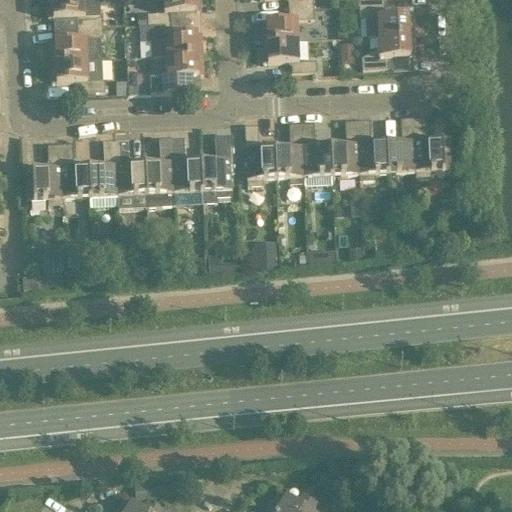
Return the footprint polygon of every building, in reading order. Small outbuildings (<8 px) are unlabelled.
[(97,0),(82,0),(46,2),(47,23),(75,22),(76,33),(101,32),(101,20),(99,20),(97,0)] [(198,0),(162,0),(163,17),(146,18),(146,29),(172,28),(171,17),(199,16),(198,0)] [(309,0),(258,0),(258,3),(286,2),(287,13),(312,12),(312,0),(309,1),(309,0)] [(357,0),(358,10),(383,9),(382,0),(357,0)] [(377,42),(413,40),(412,19),(384,20),(383,9),(358,10),(358,22),(364,21),(365,42),(377,42)] [(260,47),(297,45),(296,25),(313,24),(312,12),(287,13),(287,25),(259,26),(260,47)] [(165,60),(165,61),(201,59),(200,38),(172,39),(172,28),(146,29),(143,30),(143,46),(150,46),(151,61),(165,60)] [(50,66),(86,65),(85,44),(102,43),(101,32),(76,33),(76,44),(48,45),(50,66)] [(377,42),(377,52),(361,63),(361,75),(386,74),(386,62),(414,61),(413,40),(377,42)] [(298,66),(297,45),(260,47),(261,68),(289,67),(290,78),(316,77),(315,65),(298,66)] [(352,65),(351,48),(340,48),(341,66),(352,65)] [(174,82),(191,81),(202,80),(201,59),(165,61),(166,77),(161,77),(161,82),(149,83),(150,99),(175,98),(174,82)] [(101,64),(86,65),(50,66),(51,88),(79,87),(79,98),(104,97),(104,85),(103,85),(101,64)] [(387,179),(414,178),(415,177),(412,122),(399,123),(400,147),(385,148),(387,179)] [(429,183),(429,177),(449,176),(448,145),(426,146),(425,122),(412,122),(415,177),(414,178),(414,184),(429,183)] [(373,179),(387,179),(385,148),(370,149),(369,124),(356,125),(359,180),(358,180),(358,186),(374,185),(373,179)] [(345,150),(329,151),(331,181),(358,180),(359,180),(356,125),(343,125),(345,150)] [(331,190),(331,181),(329,151),(314,152),(313,127),(300,128),(303,183),(304,189),(304,191),(331,190)] [(304,189),(303,183),(300,128),(287,128),(289,153),(273,154),(275,184),(288,183),(288,189),(304,189)] [(262,185),(275,184),(273,154),(258,155),(257,130),(243,130),(246,191),(262,191),(262,185)] [(200,166),(201,197),(202,209),(216,208),(216,202),(230,201),(229,179),(233,178),(231,140),(214,141),(215,166),(200,166)] [(173,210),(201,209),(201,197),(200,166),(184,167),(183,142),(170,143),(173,210)] [(173,210),(170,143),(158,143),(159,168),(144,169),(146,213),(173,212),(173,210)] [(118,214),(146,213),(144,169),(128,170),(127,145),(114,146),(117,201),(117,210),(118,214)] [(117,210),(117,201),(114,146),(102,146),(103,171),(88,172),(89,202),(89,211),(117,210)] [(62,204),(89,202),(88,172),(73,173),(71,148),(59,149),(61,204),(62,204)] [(61,204),(59,149),(46,149),(47,174),(31,175),(32,187),(26,187),(27,205),(46,205),(47,210),(62,210),(62,204),(61,204)] [(466,204),(454,205),(455,220),(466,220),(466,204)] [(321,270),(333,270),(332,255),(320,256),(321,270)] [(360,255),(347,256),(348,267),(361,267),(360,255)] [(209,279),(239,278),(239,270),(219,271),(219,260),(208,261),(209,279)] [(275,261),(255,263),(256,276),(276,274),(275,261)] [(195,269),(191,266),(186,266),(183,270),(183,275),(187,279),(192,278),(196,274),(195,269)] [(79,280),(66,280),(67,296),(80,296),(79,280)] [(36,285),(21,286),(21,302),(37,301),(36,285)] [(155,483),(132,485),(133,502),(157,500),(155,483)] [(302,511),(309,502),(302,498),(296,507),(278,495),(267,511),(302,511)] [(152,511),(155,509),(148,504),(143,511),(139,511),(124,502),(117,511),(152,511)] [(302,511),(312,511),(316,507),(309,502),(302,511)]
